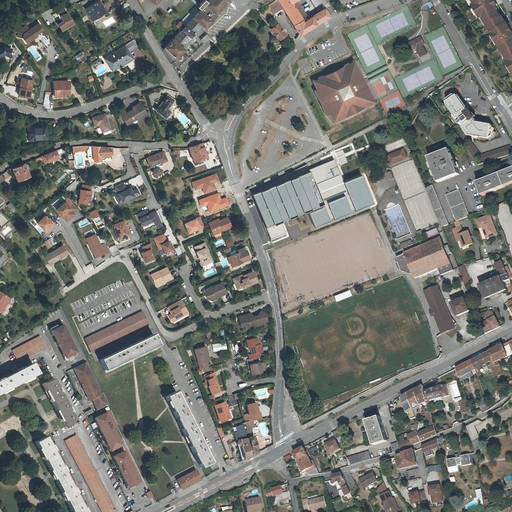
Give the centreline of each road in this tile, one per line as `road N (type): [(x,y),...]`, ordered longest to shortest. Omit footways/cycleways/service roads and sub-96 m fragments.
road 1 (residential): [(273,295),(172,336),(163,334),(124,259),(65,289)]
road 2 (primary): [(286,448),(511,329)]
road 3 (residential): [(293,482),(395,454),(511,395)]
road 4 (residential): [(223,136),(230,118),(309,35),(394,0)]
road 5 (residential): [(0,168),(69,142),(162,144),(213,133)]
road 6 (residential): [(172,76),(53,115),(0,96)]
road 7 (residential): [(223,136),(273,295)]
road 8 (residential): [(434,0),(504,114)]
road 9 (primary): [(164,511),(276,453)]
